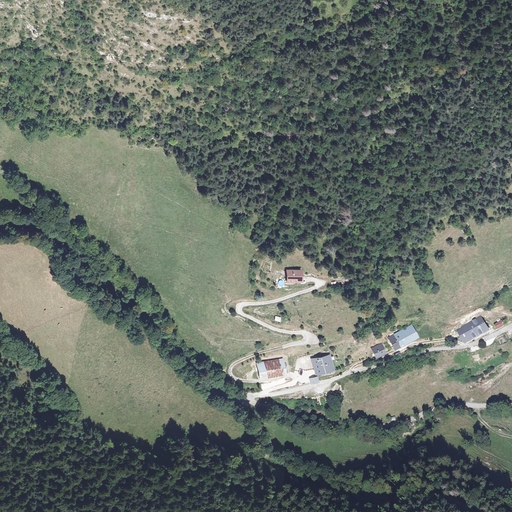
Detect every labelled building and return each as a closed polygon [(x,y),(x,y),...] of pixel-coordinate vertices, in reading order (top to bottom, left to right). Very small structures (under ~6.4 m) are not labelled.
[(300,273),(287,274),(287,284),(300,284),(300,273)] [(462,341),(466,341),(485,329),(479,317),(458,328),(462,341)] [(501,325),(507,322),(504,317),(498,321),(501,325)] [(412,324),(390,335),(396,346),(417,335),(412,324)] [(502,334),(494,338),(497,343),(505,339),(502,334)] [(377,346),(381,354),(389,349),(385,342),(377,346)] [(288,354),(263,358),(265,372),(290,369),(288,354)] [(336,368),(332,354),(316,357),(318,371),(336,368)]
